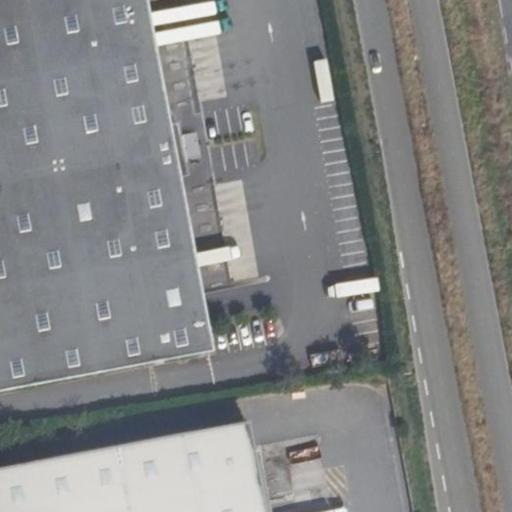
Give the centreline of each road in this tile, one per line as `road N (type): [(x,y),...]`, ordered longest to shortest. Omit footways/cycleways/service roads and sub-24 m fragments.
road 1 (secondary): [(373,0),(462,511)]
road 2 (secondary): [(511,476),(424,0)]
